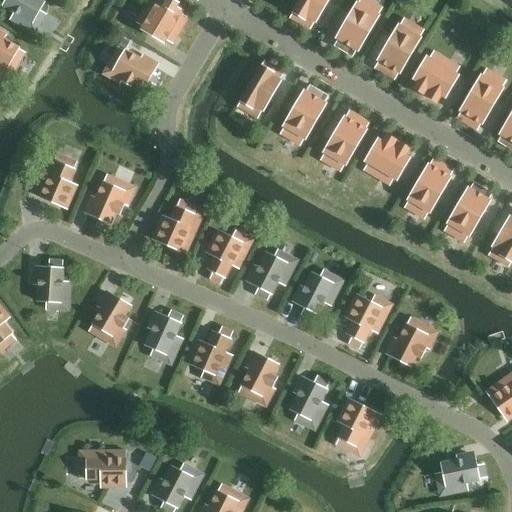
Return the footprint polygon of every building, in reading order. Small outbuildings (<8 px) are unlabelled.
[(6,0),(2,7),(32,24),(44,3),(39,0),(6,0)] [(160,0),(143,31),(164,43),(182,12),(176,9),(179,4),(171,0),(168,0),(167,3),(161,0),(160,0)] [(300,0),(292,13),(305,21),(307,19),(315,24),(328,0),(300,0)] [(337,39),(358,52),(378,17),(357,5),(337,39)] [(0,34),(17,44),(24,32),(0,17),(0,34)] [(378,61),(400,74),(420,39),(398,27),(378,61)] [(0,65),(7,70),(19,48),(0,37),(0,65)] [(133,84),(143,90),(156,69),(125,51),(113,72),(123,78),(121,82),(131,87),(133,84)] [(414,80),(445,98),(458,77),(427,59),(414,80)] [(261,67),(240,102),(253,109),(254,107),(263,112),(281,81),(272,76),(274,74),(261,67)] [(461,112),(482,124),(502,90),(481,77),(461,112)] [(286,124),(307,136),(325,105),(304,93),(286,124)] [(511,115),(500,135),(511,142),(511,115)] [(324,153),(345,165),(365,131),(344,119),(324,153)] [(366,162),(397,180),(409,159),(378,141),(366,162)] [(75,171),(74,170),(77,163),(60,156),(57,163),(56,163),(51,174),(47,172),(43,182),(39,181),(33,195),(63,208),(73,185),(69,184),(75,171)] [(409,201),(430,213),(450,179),(429,166),(409,201)] [(115,214),(119,216),(124,205),(120,203),(125,193),(102,183),(88,215),(111,225),(115,214)] [(448,224),(469,236),(490,202),(468,190),(448,224)] [(194,215),(192,215),(195,208),(179,201),(176,208),(174,208),(169,221),(165,219),(156,242),(186,254),(192,240),(188,239),(193,228),(189,227),(194,215)] [(499,255),(511,262),(511,218),(510,217),(492,248),(501,253),(499,255)] [(207,269),(225,279),(241,248),(223,238),(217,249),(214,247),(209,257),(212,259),(207,269)] [(250,284),(272,295),(288,265),(266,254),(250,284)] [(37,302),(61,304),(64,270),(39,268),(37,302)] [(296,304),(318,315),(333,285),(311,274),(296,304)] [(119,327),(122,329),(128,319),(125,317),(131,307),(110,294),(92,324),(113,337),(119,327)] [(346,334),(364,344),(380,312),(362,303),(356,313),(353,312),(348,322),(351,324),(346,334)] [(11,335),(12,334),(3,323),(6,321),(0,313),(0,349),(2,352),(16,341),(11,335)] [(145,346),(167,356),(181,325),(159,315),(145,346)] [(417,357),(420,359),(425,349),(422,347),(427,336),(405,325),(389,357),(412,368),(417,357)] [(193,366),(215,376),(231,341),(212,332),(206,345),(203,344),(193,366)] [(268,387),(272,389),(277,378),(273,377),(279,366),(257,355),(240,386),(262,397),(268,387)] [(289,410),(311,421),(327,391),(305,380),(289,410)] [(511,382),(510,380),(501,387),(499,383),(486,392),(505,419),(511,413),(511,382)] [(371,429),(374,430),(381,417),(352,402),(341,424),(344,426),(338,438),(339,439),(336,446),(351,454),(355,447),(356,448),(362,437),(365,439),(371,429)] [(101,485),(126,484),(126,452),(110,452),(110,456),(99,456),(99,460),(87,460),(87,462),(79,462),(79,479),(87,479),(87,481),(101,481),(101,485)] [(441,464),(446,488),(479,481),(474,457),(441,464)] [(156,497),(178,509),(193,479),(171,467),(156,497)] [(234,511),(239,503),(217,492),(206,511),(234,511)]
